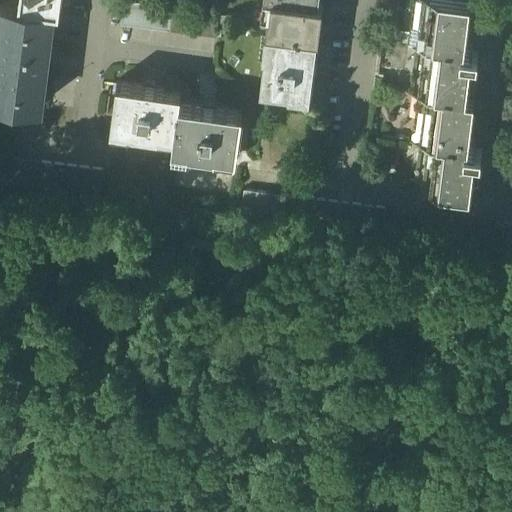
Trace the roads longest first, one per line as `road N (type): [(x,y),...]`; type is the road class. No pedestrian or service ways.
road 1 (residential): [(370,0),(353,158),(370,166)]
road 2 (residential): [(97,0),(73,135)]
